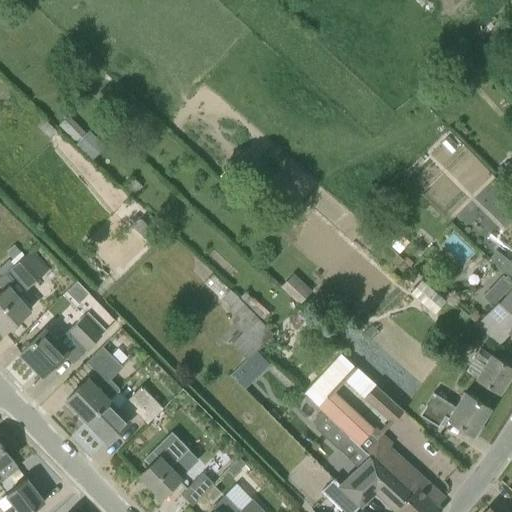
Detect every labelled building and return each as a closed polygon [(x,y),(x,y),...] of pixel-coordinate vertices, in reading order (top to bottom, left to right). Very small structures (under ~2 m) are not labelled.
[(58,121),(75,139),(84,130),(76,123),(79,120),(69,111),(58,121)] [(89,129),(77,143),(95,158),(107,144),(89,129)] [(511,163),(498,179),(497,179),(511,193),(511,163)] [(511,258),(510,261),(496,250),(490,259),(502,271),(511,278),(511,258)] [(27,253),(11,268),(28,288),(45,273),(27,253)] [(280,287),(299,304),(311,290),(293,273),(280,287)] [(445,299),(444,298),(422,279),(411,292),(434,312),(445,299)] [(8,286),(0,293),(0,329),(3,333),(29,311),(8,286)] [(511,335),(511,290),(478,326),(500,347),(511,335)] [(102,334),(95,326),(84,315),(68,331),(87,349),(102,334)] [(67,352),(53,338),(45,329),(21,353),(42,375),(50,367),(51,368),(67,352)] [(66,400),(87,421),(109,400),(119,389),(110,380),(122,367),(111,356),(102,347),(86,362),(95,372),(66,400)] [(247,387),(271,361),(257,348),(233,374),(247,387)] [(511,373),(511,368),(497,359),(490,355),(480,349),(466,371),(476,378),(500,393),(511,373)] [(402,409),(354,366),(342,379),(390,421),(402,409)] [(323,412),(349,437),(358,445),(372,431),(373,429),(353,410),(347,416),(328,398),(333,392),(332,391),(320,380),(306,396),(323,412)] [(109,400),(87,421),(108,443),(130,421),(129,421),(137,414),(147,424),(164,408),(141,386),(119,409),(109,400)] [(490,409),(473,398),(464,393),(456,407),(433,393),(419,415),(438,427),(445,417),(474,435),(490,409)] [(338,449),(349,437),(323,412),(312,424),(338,449)] [(390,444),(379,433),(363,450),(370,456),(374,460),(374,459),(412,494),(410,495),(398,510),(399,511),(440,511),(441,511),(427,498),(434,490),(418,476),(387,447),(390,444)] [(18,467),(11,459),(12,459),(0,443),(0,476),(2,479),(18,467)] [(161,497),(179,480),(180,478),(170,467),(184,454),(173,443),(159,457),(154,461),(140,475),(161,497)] [(410,495),(374,460),(370,456),(340,486),(361,506),(376,490),(397,510),(398,510),(410,495)] [(192,506),(206,492),(213,484),(202,473),(181,495),(192,506)] [(30,511),(44,501),(27,479),(6,495),(13,505),(3,511),(30,511)] [(340,486),(333,479),(321,491),(343,511),(354,511),(361,506),(340,486)] [(264,511),(252,499),(240,510),(225,494),(211,507),(216,511),(215,511),(264,511)]
